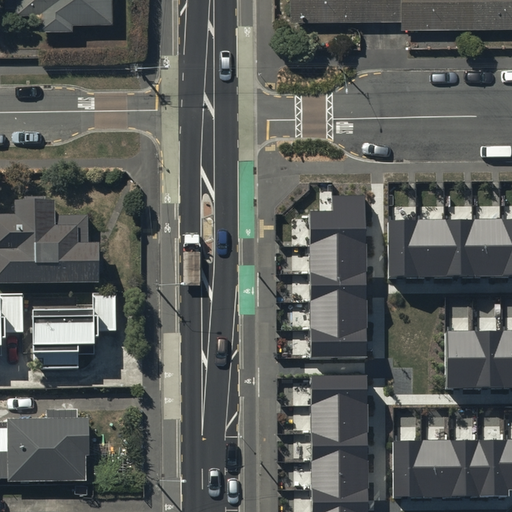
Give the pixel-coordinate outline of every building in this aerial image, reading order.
[(111,0),(3,0),(4,15),(13,15),(13,19),(37,19),(37,34),(72,34),(72,28),(111,28),(111,0)] [(511,0),(288,0),(289,24),(400,24),(400,33),(511,32),(511,0)] [(365,196),(332,196),(332,211),(310,212),(312,358),(367,357),(365,196)] [(8,218),(0,217),(0,290),(97,290),(97,281),(101,281),(101,258),(96,258),(96,251),(87,251),(87,218),(53,218),(53,208),(44,208),(44,203),(24,203),(24,209),(15,209),(15,221),(8,221),(8,218)] [(511,219),(388,221),(389,279),(511,277),(511,219)] [(93,321),(31,321),(31,363),(40,363),(40,375),(76,374),(76,358),(91,357),(91,348),(95,348),(94,336),(114,336),(113,296),(92,296),(93,321)] [(0,347),(4,347),(4,338),(21,338),(21,298),(0,298),(0,347)] [(511,331),(444,332),(445,389),(511,387),(511,331)] [(368,511),(367,374),(311,375),(312,511),(368,511)] [(6,426),(6,456),(0,456),(0,483),(7,484),(7,486),(84,486),(84,461),(87,461),(87,424),(75,424),(75,414),(45,414),(45,426),(6,426)] [(511,439),(393,441),(394,500),(508,498),(508,490),(511,490),(511,439)]
